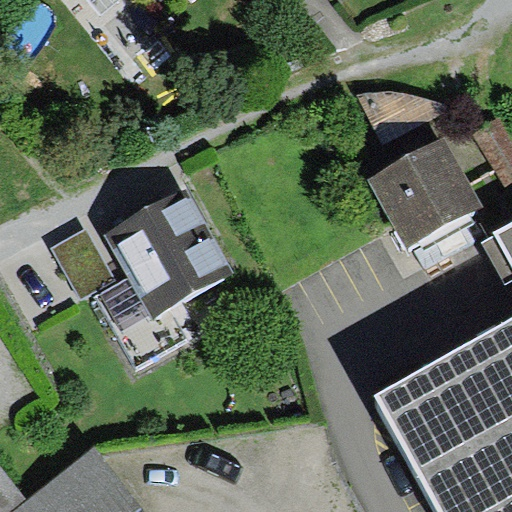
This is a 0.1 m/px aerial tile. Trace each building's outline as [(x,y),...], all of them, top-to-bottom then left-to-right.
[(382,93),(359,97),(385,146),(451,113),(447,107),(405,94),(382,93)] [(511,144),(498,122),(472,139),(511,198),(511,144)] [(414,157),(370,181),(409,251),(485,209),(446,139),(414,157)] [(130,278),(98,296),(137,366),(202,331),(188,306),(242,276),(193,188),(131,222),(107,235),(130,278)] [(511,223),(497,232),(511,261),(511,223)] [(53,248),(81,296),(113,278),(86,230),(53,248)] [(511,511),(511,319),(376,400),(441,511),(511,511)] [(142,511),(97,453),(30,504),(0,465),(0,511),(142,511)]
